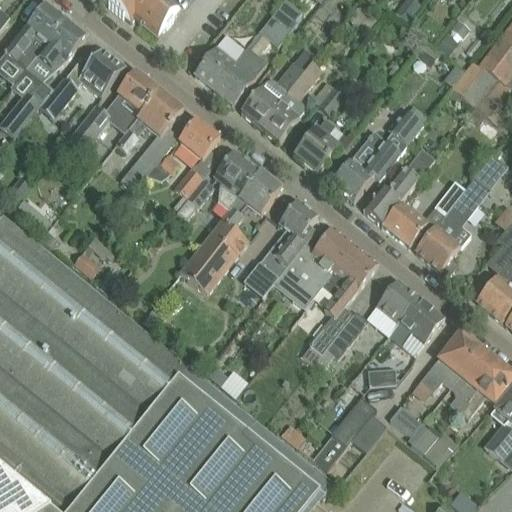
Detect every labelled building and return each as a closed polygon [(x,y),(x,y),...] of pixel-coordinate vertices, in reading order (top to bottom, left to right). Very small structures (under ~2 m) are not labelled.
[(139,29),(139,30),(140,30),(143,27),(155,37),(154,38),(158,41),(166,32),(167,33),(173,25),(172,24),(180,15),(179,14),(175,18),(168,13),(173,7),(164,0),(105,0),(102,4),(109,9),(108,10),(123,22),(124,21),(130,26),(134,22),(141,27),(139,29)] [(408,26),(421,9),(408,0),(407,0),(395,16),(408,26)] [(268,26),(259,38),(277,53),(297,28),(295,26),(302,17),(286,5),(268,26)] [(26,75),(45,51),(67,24),(46,8),(37,20),(35,18),(22,33),(3,56),(16,67),(26,75)] [(78,52),(87,41),(67,24),(45,51),(26,75),(30,78),(36,70),(50,81),(65,67),(66,67),(78,52)] [(470,33),(458,24),(451,33),(462,42),(470,33)] [(511,26),(478,71),(472,67),(451,94),(499,132),(511,115),(511,26)] [(227,39),(216,53),(195,79),(214,95),(235,68),(246,55),(227,39)] [(425,49),(416,62),(431,73),(440,60),(425,49)] [(260,93),(241,117),(260,132),(312,68),(317,60),(308,52),(295,69),(293,68),(276,87),(274,85),(271,85),(266,86),(260,93)] [(102,103),(126,72),(103,53),(90,69),(82,63),(65,84),(65,83),(40,114),(53,125),(78,94),(74,91),(79,85),(102,103)] [(255,62),(246,55),(235,68),(214,95),(233,110),(255,83),(254,83),(259,76),(264,70),(255,62)] [(279,148),(292,132),(298,124),(304,116),(304,112),(303,109),(299,106),(323,77),(312,68),(260,132),(279,148)] [(96,111),(66,148),(82,161),(112,123),(111,123),(115,118),(130,130),(159,96),(136,77),(108,112),(104,117),(96,111)] [(313,105),(317,108),(330,91),(327,88),(313,105)] [(337,89),(333,93),(330,91),(317,108),(319,110),(318,111),(329,120),(348,97),(337,89)] [(171,129),(183,115),(159,96),(130,130),(115,149),(127,159),(139,144),(136,141),(145,131),(157,141),(121,186),(131,194),(134,196),(146,181),(157,167),(162,161),(177,142),(174,139),(168,134),(169,134),(172,130),(171,129)] [(26,99),(0,130),(0,132),(14,144),(41,111),(26,99)] [(389,135),(392,137),(385,146),(364,173),(352,163),(351,164),(344,174),(331,189),(354,208),(366,192),(373,183),(374,183),(378,186),(400,157),(401,158),(407,150),(407,149),(423,129),(405,115),(389,135)] [(296,161),(317,178),(338,153),(337,153),(347,141),(335,132),(336,132),(325,124),(316,136),(296,161)] [(202,167),(220,144),(196,125),(178,147),(202,167)] [(385,188),(382,192),(363,215),(383,230),(401,207),(436,164),(422,153),(392,189),(390,187),(385,188)] [(498,164),(503,157),(497,153),(466,194),(450,214),(434,234),(428,241),(415,257),(441,277),(448,282),(458,269),(451,264),(453,262),(461,252),(471,240),(462,233),(463,232),(462,232),(490,195),(507,171),(498,164)] [(260,176),(235,156),(214,183),(221,189),(220,190),(218,206),(229,215),(231,212),(238,204),(260,176)] [(172,179),(180,168),(169,160),(166,164),(162,161),(157,167),(172,179)] [(179,216),(203,185),(190,174),(180,186),(174,194),(183,201),(176,209),(174,212),(179,216)] [(270,210),(282,194),(260,176),(238,204),(246,210),(260,222),(270,210)] [(214,194),(203,185),(179,216),(178,218),(186,225),(197,213),(198,213),(214,194)] [(450,214),(466,194),(455,186),(440,205),(450,214)] [(24,204),(14,216),(42,239),(52,227),(24,204)] [(309,233),(318,222),(298,206),(285,222),(278,231),(286,237),(273,253),(248,284),(267,299),(303,253),(315,237),(309,233)] [(428,228),(424,225),(401,207),(383,230),(410,252),(422,236),(428,229),(428,228)] [(243,222),(240,219),(231,212),(229,215),(180,278),(206,299),(247,249),(232,236),(243,222)] [(0,511),(307,511),(317,500),(323,505),(335,490),(293,458),(0,218),(0,511)] [(511,226),(497,244),(502,248),(511,256),(511,226)] [(314,303),(323,292),(355,252),(332,234),(311,260),(322,268),(302,293),(314,303)] [(116,261),(96,242),(88,251),(102,263),(105,259),(112,265),(116,261)] [(378,270),(355,252),(323,292),(335,302),(324,316),(332,322),(309,350),(310,350),(302,362),(313,371),(326,354),(353,319),(344,312),(378,270)] [(84,260),(75,270),(90,282),(99,272),(84,260)] [(111,271),(98,286),(106,293),(119,278),(111,271)] [(511,283),(511,284),(502,276),(489,291),(477,307),(502,327),(511,314),(511,283)] [(376,312),(397,330),(419,303),(397,286),(376,312)] [(390,339),(403,350),(415,360),(424,350),(445,324),(419,303),(397,330),(390,339)] [(354,320),(353,319),(326,354),(338,364),(369,326),(356,316),(354,320)] [(468,343),(465,345),(461,342),(459,344),(456,342),(444,358),(420,388),(432,398),(441,387),(450,393),(481,354),(468,343)] [(481,354),(450,393),(454,397),(455,402),(449,410),(459,418),(499,368),(481,354)] [(493,411),(504,397),(511,387),(511,378),(499,368),(459,418),(468,425),(485,404),(493,411)] [(213,370),(206,378),(220,390),(227,382),(213,370)] [(511,394),(505,403),(495,415),(508,425),(504,431),(487,452),(502,465),(511,452),(511,394)] [(263,416),(240,396),(235,403),(257,422),(263,416)] [(312,465),(327,477),(346,451),(350,446),(370,421),(371,420),(375,415),(361,403),(312,465)] [(390,424),(410,441),(421,428),(401,411),(390,424)] [(281,441),(297,454),(311,436),(301,427),(295,433),(290,429),(281,441)] [(438,442),(421,429),(421,428),(410,441),(411,442),(408,446),(424,459),(438,442)] [(444,437),(437,444),(424,460),(435,469),(448,453),(452,457),(459,449),(444,437)]
